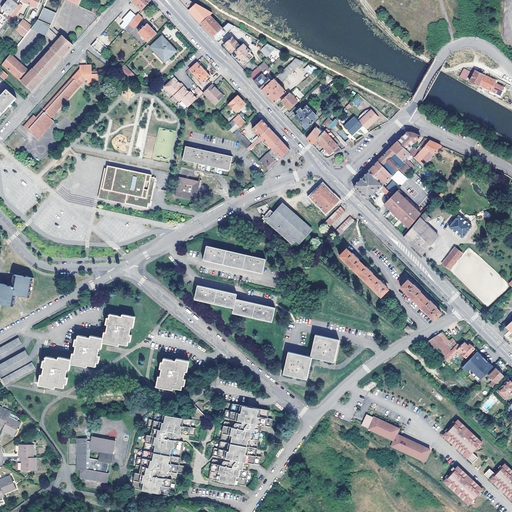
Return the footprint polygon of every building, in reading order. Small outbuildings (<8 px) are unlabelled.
[(19,5),(12,0),(8,0),(2,8),(11,15),(19,5)] [(53,28),(66,0),(63,0),(58,12),(49,30),(52,31),(53,28)] [(88,11),(92,3),(91,2),(86,0),(80,0),(79,5),(78,6),(88,11)] [(149,0),(132,0),(131,1),(142,11),(150,1),(149,0)] [(210,16),(212,14),(188,0),(179,0),(190,12),(194,16),(201,23),(210,16)] [(23,6),(20,3),(11,15),(14,17),(16,15),(23,6)] [(95,14),(99,7),(93,4),(90,11),(95,14)] [(58,12),(44,5),(37,20),(35,23),(49,30),(58,12)] [(131,22),(136,16),(133,13),(128,19),(131,22)] [(142,18),(138,14),(136,16),(131,22),(126,27),(131,31),(142,18)] [(210,16),(201,23),(207,30),(213,37),(222,29),(210,16)] [(32,26),(23,19),(21,22),(18,26),(16,29),(24,36),(32,26)] [(46,36),(49,30),(35,23),(31,29),(46,36)] [(222,29),(213,37),(216,40),(217,41),(225,33),(226,33),(227,32),(234,26),(228,23),(222,29)] [(148,42),(157,34),(148,24),(139,33),(148,42)] [(73,45),(62,36),(53,28),(52,31),(50,35),(57,42),(55,44),(51,49),(52,49),(34,69),(33,69),(30,72),(11,54),(3,64),(32,91),(43,79),(61,58),(62,58),(73,46),(73,45)] [(46,36),(55,44),(57,42),(50,35),(52,31),(49,30),(46,36)] [(175,52),(162,37),(151,48),(164,62),(175,52)] [(250,51),(244,44),(241,47),(233,38),(224,46),(237,59),(240,62),(243,65),(245,65),(253,57),(253,55),(250,52),(250,51)] [(270,57),(274,48),(267,44),(262,53),(270,57)] [(100,47),(96,51),(100,55),(104,51),(100,47)] [(282,80),(303,62),(295,58),(290,63),(277,75),(282,80)] [(260,65),(266,71),(269,68),(263,62),(260,65)] [(201,66),(198,63),(190,70),(196,76),(194,78),(198,83),(200,81),(202,82),(203,83),(210,76),(202,66),(201,66)] [(22,127),(37,140),(53,122),(50,119),(84,80),(87,80),(87,83),(99,83),(99,71),(92,72),(91,65),(87,65),(87,67),(80,67),(35,117),(32,115),(22,127)] [(135,75),(125,65),(123,67),(133,77),(135,75)] [(263,74),(266,71),(260,65),(257,68),(263,74)] [(312,74),(317,68),(310,65),(305,70),(307,72),(309,71),(312,74)] [(468,70),(464,68),(459,76),(465,80),(467,76),(465,75),(468,70)] [(476,72),(470,83),(477,87),(478,86),(484,76),(476,72)] [(263,74),(254,81),(259,86),(262,90),(272,80),(268,77),(267,78),(263,74)] [(335,82),(328,75),(324,80),(331,86),(335,82)] [(491,94),(495,87),(496,86),(495,85),(496,84),(484,76),(478,86),(491,94)] [(188,107),(204,93),(199,87),(195,91),(199,95),(197,97),(193,94),(192,95),(190,92),(184,87),(185,86),(182,84),(181,84),(178,81),(177,82),(174,79),(166,88),(172,94),(181,102),(183,101),(188,107)] [(272,80),(262,90),(270,98),(274,103),(286,92),(274,79),(272,80)] [(224,97),(213,85),(204,92),(216,105),(224,97)] [(502,92),(495,87),(491,94),(498,98),(502,92)] [(0,116),(7,109),(17,98),(7,89),(0,97),(0,116)] [(290,93),(281,101),(286,105),(290,110),(300,101),(297,97),(295,99),(290,93)] [(246,103),(238,95),(229,103),(237,112),(246,103)] [(356,106),(361,102),(358,98),(353,103),(356,106)] [(306,128),(318,117),(315,114),(315,112),(313,110),(311,110),(308,106),(303,110),(301,108),(298,111),(300,113),(296,117),(300,122),(306,128)] [(357,119),(363,125),(366,129),(372,123),(378,117),(371,109),(370,110),(369,108),(364,110),(359,115),(357,119)] [(238,130),(245,123),(242,120),(243,119),(239,115),(227,127),(234,134),(238,130)] [(355,132),(363,125),(357,119),(354,116),(344,127),(352,135),(355,132)] [(253,128),(261,136),(270,128),(264,121),(262,119),(253,128)] [(330,119),(325,125),(326,126),(328,128),(330,125),(333,122),(330,119)] [(263,138),(273,149),(282,140),(275,134),(270,128),(261,136),(252,144),(247,148),(249,150),(252,147),(252,148),(263,138)] [(317,128),(307,139),(310,141),(313,145),(317,141),(320,139),(319,138),(323,134),(321,132),(317,128)] [(336,138),(328,128),(325,132),(334,140),(336,138)] [(234,134),(247,148),(252,144),(238,130),(234,134)] [(319,138),(320,139),(317,141),(321,144),(325,148),(334,140),(325,132),(323,134),(319,138)] [(414,133),(407,132),(398,141),(410,154),(414,157),(419,152),(414,147),(413,148),(411,146),(421,136),(414,133)] [(335,151),(337,153),(342,151),(338,146),(341,143),(336,138),(334,140),(325,148),(330,155),(335,151)] [(392,143),(388,147),(390,149),(404,162),(405,162),(411,169),(414,166),(406,158),(410,154),(398,141),(396,139),(392,143)] [(430,141),(426,139),(421,144),(424,147),(430,141)] [(284,143),(282,140),(273,149),(281,158),(290,149),(286,145),(284,143)] [(418,162),(425,154),(430,158),(441,145),(430,141),(424,147),(419,152),(414,157),(418,162)] [(229,171),(232,157),(186,146),(183,160),(229,171)] [(406,175),(412,170),(411,169),(405,162),(404,162),(390,149),(380,159),(378,161),(392,175),(397,170),(399,168),(403,172),(406,175)] [(268,171),(277,162),(268,153),(259,161),(268,171)] [(392,175),(378,161),(376,163),(373,166),(369,170),(383,184),(392,175)] [(152,175),(108,165),(108,168),(103,189),(109,190),(108,193),(108,196),(126,200),(125,203),(148,208),(149,204),(150,204),(156,178),(151,177),(152,175)] [(108,193),(109,190),(103,189),(108,168),(106,168),(99,197),(125,203),(126,200),(108,196),(108,193)] [(361,178),(354,186),(368,200),(371,197),(372,198),(373,196),(373,195),(380,188),(383,184),(369,170),(361,178)] [(415,182),(419,177),(415,173),(411,178),(415,182)] [(406,175),(398,185),(400,187),(409,178),(406,175)] [(197,201),(199,189),(198,188),(199,181),(179,177),(175,196),(197,201)] [(391,192),(398,185),(394,181),(387,188),(391,192)] [(327,187),(323,183),(314,192),(308,199),(313,204),(312,205),(315,208),(318,206),(326,214),(340,200),(338,199),(332,192),(327,187)] [(389,194),(391,192),(387,188),(383,184),(380,188),(388,196),(389,194)] [(397,190),(400,187),(398,185),(391,192),(389,194),(392,196),(397,190)] [(421,213),(397,190),(392,196),(389,200),(392,203),(388,207),(400,219),(399,220),(401,223),(403,221),(410,227),(417,218),(421,213)] [(311,206),(306,201),(304,204),(310,210),(312,208),(311,207),(311,206)] [(299,243),(312,229),(283,203),(274,213),(271,209),(263,218),(292,244),(296,240),(299,243)] [(425,213),(420,218),(426,224),(431,219),(425,213)] [(463,238),(472,226),(459,216),(454,222),(452,220),(449,223),(451,225),(449,228),(463,238)] [(405,237),(423,255),(439,235),(426,224),(420,218),(405,237)] [(208,240),(205,254),(263,267),(266,253),(208,240)] [(450,269),(462,253),(455,248),(443,264),(450,269)] [(381,296),(389,289),(386,287),(387,286),(381,280),(380,280),(373,274),(374,273),(367,266),(366,267),(359,260),(360,259),(353,253),(352,254),(347,249),(340,256),(381,296)] [(493,293),(499,293),(500,290),(497,289),(498,280),(501,283),(502,278),(492,268),(491,278),(488,278),(486,274),(485,273),(482,275),(480,275),(474,269),(470,271),(467,268),(469,266),(466,266),(465,275),(456,274),(488,308),(483,297),(483,295),(481,292),(481,291),(484,291),(487,288),(491,289),(493,293)] [(34,277),(15,274),(12,286),(0,283),(0,307),(1,304),(12,306),(14,295),(16,295),(30,297),(34,277)] [(234,307),(273,316),(276,302),(237,293),(238,289),(199,280),(199,281),(196,294),(234,303),(234,307)] [(434,320),(442,312),(437,308),(437,307),(431,300),(430,301),(421,292),(421,291),(415,284),(414,285),(409,280),(401,287),(434,320)] [(123,317),(111,315),(110,319),(108,318),(107,324),(109,325),(107,333),(105,332),(104,339),(103,343),(116,345),(116,343),(128,345),(129,342),(131,342),(132,335),(130,335),(132,327),(134,327),(136,317),(123,315),(123,317)] [(443,332),(439,335),(447,345),(450,342),(449,341),(443,332)] [(335,360),(340,338),(316,333),(313,348),(311,355),(313,356),(335,360)] [(429,341),(442,360),(451,350),(447,345),(439,335),(429,341)] [(77,347),(75,355),(73,354),(72,360),(71,364),(83,366),(84,364),(96,366),(97,362),(99,363),(100,357),(98,356),(100,349),(102,349),(103,343),(104,339),(91,336),(91,338),(79,336),(78,340),(75,340),(74,346),(77,347)] [(0,354),(22,343),(18,337),(0,347),(0,354)] [(449,341),(450,342),(447,345),(451,350),(457,345),(452,339),(449,341)] [(461,353),(466,358),(474,349),(470,344),(468,345),(464,342),(461,346),(458,343),(457,345),(451,350),(442,360),(441,362),(445,365),(455,354),(454,354),(456,352),(459,355),(461,353)] [(0,371),(29,356),(25,350),(0,364),(0,371)] [(313,356),(311,355),(290,351),(289,351),(285,373),(308,378),(313,356)] [(487,362),(477,352),(463,367),(468,372),(471,369),(479,377),(476,380),(478,382),(492,367),(489,364),(487,362)] [(59,358),(58,360),(46,358),(45,362),(43,361),(42,367),(44,368),(43,376),(41,376),(39,386),(51,388),(52,385),(64,387),(64,383),(67,384),(68,378),(66,378),(67,370),(69,370),(70,369),(71,364),(72,360),(59,358)] [(188,372),(190,361),(178,359),(177,361),(165,359),(164,363),(162,363),(161,369),(163,370),(162,377),(159,377),(157,387),(170,390),(171,387),(183,390),(183,386),(185,386),(187,380),(185,379),(186,371),(188,372)] [(36,369),(32,363),(1,380),(5,385),(36,369)] [(495,388),(500,382),(498,381),(504,375),(496,368),(490,375),(494,379),(490,383),(495,388)] [(505,398),(511,391),(511,380),(510,380),(509,379),(498,391),(505,398)] [(227,422),(223,441),(238,444),(244,445),(259,448),(262,433),(245,429),(250,406),(235,404),(233,411),(228,410),(227,418),(236,419),(235,421),(234,423),(233,423),(232,423),(231,422),(227,421),(227,422)] [(253,423),(256,407),(250,406),(245,429),(262,433),(262,432),(264,426),(264,425),(253,423)] [(271,410),(256,407),(253,423),(264,425),(273,427),(274,419),(270,418),(271,410)] [(179,418),(174,440),(153,436),(148,435),(146,452),(182,459),(185,443),(182,442),(178,441),(178,439),(180,439),(181,437),(179,435),(180,434),(187,435),(186,438),(186,439),(190,440),(191,436),(196,437),(198,429),(193,428),(194,420),(202,422),(207,416),(199,408),(191,417),(190,420),(179,418)] [(10,417),(11,415),(0,409),(0,426),(4,429),(3,431),(14,437),(21,424),(10,417)] [(151,420),(150,428),(154,429),(170,432),(173,417),(157,414),(156,421),(151,420)] [(374,417),(367,415),(362,425),(369,429),(368,429),(394,441),(391,446),(425,462),(430,449),(397,434),(400,429),(374,417)] [(179,418),(173,417),(170,432),(154,429),(153,436),(174,440),(179,418)] [(443,437),(473,463),(478,458),(473,452),(482,442),(457,421),(452,426),(452,425),(447,431),(448,431),(443,437)] [(178,441),(182,442),(183,438),(186,438),(187,435),(180,434),(179,435),(181,437),(180,439),(178,439),(178,441)] [(111,473),(108,472),(110,462),(113,462),(114,455),(117,440),(94,435),(93,441),(89,440),(89,438),(79,438),(79,444),(78,465),(81,465),(81,467),(81,468),(82,469),(82,477),(108,483),(111,473)] [(234,467),(238,444),(223,441),(221,449),(216,448),(215,456),(224,458),(228,459),(228,461),(226,461),(225,462),(225,463),(227,466),(219,465),(220,462),(219,460),(215,460),(211,480),(248,486),(251,471),(234,467)] [(241,461),(244,445),(238,444),(234,467),(251,471),(252,464),(252,463),(241,461)] [(23,458),(35,458),(35,445),(20,445),(20,458),(23,458)] [(241,461),(252,463),(261,465),(263,457),(258,456),(259,448),(244,445),(241,461)] [(137,466),(142,466),(159,470),(155,493),(171,495),(172,486),(173,481),(170,480),(166,479),(166,477),(167,477),(168,477),(169,476),(169,475),(167,472),(175,473),(174,477),(175,478),(179,478),(180,474),(184,475),(186,467),(181,466),(182,459),(146,452),(144,459),(139,458),(137,466)] [(37,471),(38,458),(35,458),(23,458),(22,471),(37,471)] [(219,465),(227,466),(225,463),(225,462),(226,461),(228,461),(228,459),(224,458),(224,461),(222,462),(220,462),(219,465)] [(511,469),(505,463),(495,473),(490,469),(485,474),(511,499),(511,469)] [(155,493),(159,470),(142,466),(141,474),(152,476),(149,491),(155,493)] [(449,477),(444,482),(469,504),(473,499),(474,500),(479,495),(478,494),(483,489),(459,467),(454,472),(453,471),(449,476),(449,477)] [(172,476),(174,477),(175,473),(167,472),(169,475),(169,476),(168,477),(167,477),(166,477),(166,479),(170,480),(171,477),(172,476)] [(134,488),(149,491),(152,476),(141,474),(137,473),(134,488)] [(12,476),(0,480),(0,482),(0,483),(5,496),(18,490),(12,476)]
